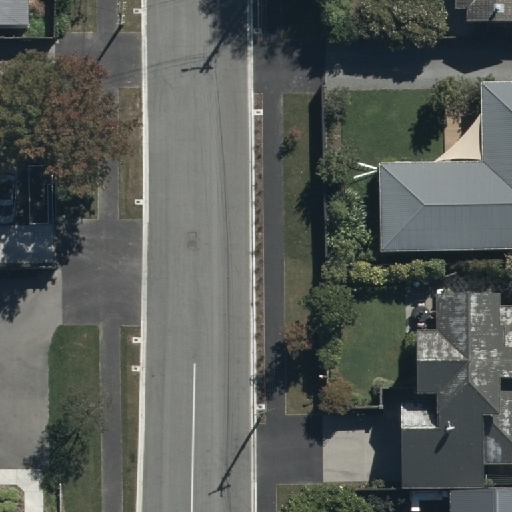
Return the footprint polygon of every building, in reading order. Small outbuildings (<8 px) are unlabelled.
[(27,0),(0,0),(0,21),(28,21),(27,0)] [(466,6),(466,17),(511,16),(511,0),(454,0),(454,6),(466,6)] [(380,160),(381,247),(511,244),(511,81),(480,82),(482,159),(380,160)] [(402,485),(449,485),(485,485),(484,460),(511,459),(511,304),(498,304),(498,287),(438,287),(438,326),(415,326),(415,385),(402,385),(402,485)] [(511,511),(511,487),(450,486),(449,511),(511,511)]
